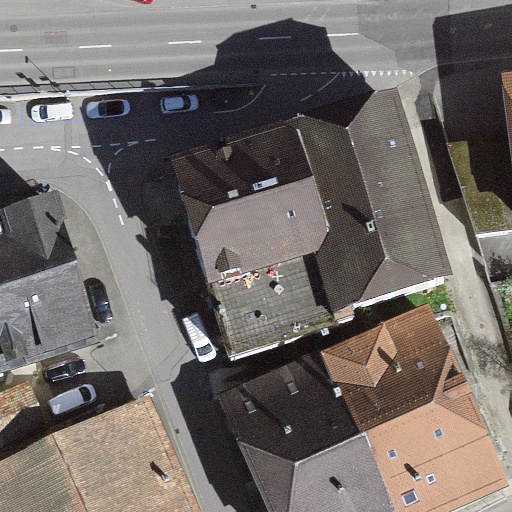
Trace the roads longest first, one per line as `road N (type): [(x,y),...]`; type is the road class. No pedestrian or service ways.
road 1 (residential): [(240,511),(96,147)]
road 2 (secondary): [(0,50),(353,33)]
road 3 (residential): [(96,147),(197,135),(292,105),(335,76),(353,33)]
road 4 (secondary): [(353,33),(511,20)]
